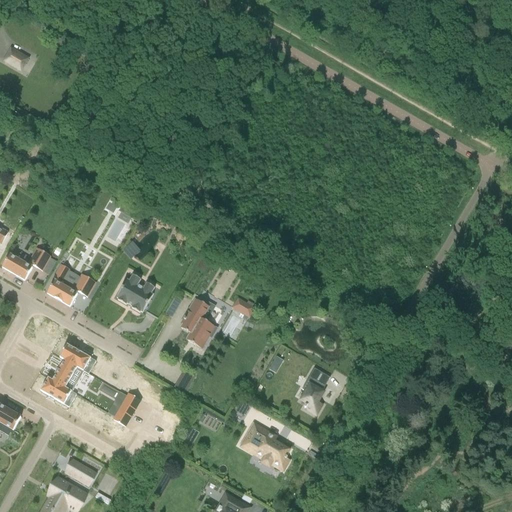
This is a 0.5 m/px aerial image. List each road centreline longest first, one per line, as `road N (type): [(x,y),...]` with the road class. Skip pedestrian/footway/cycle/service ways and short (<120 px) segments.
road 1 (residential): [(293,511),(492,167)]
road 2 (unclassified): [(492,167),(198,0)]
road 3 (residential): [(56,420),(128,460),(149,422)]
